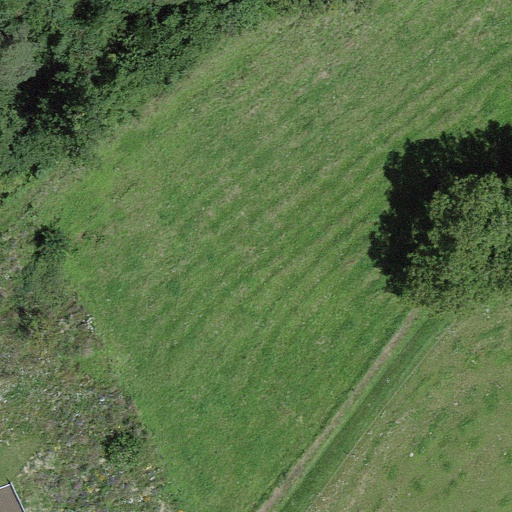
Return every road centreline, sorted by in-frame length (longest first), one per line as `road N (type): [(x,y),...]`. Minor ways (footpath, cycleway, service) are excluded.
road 1 (track): [(0,231),(304,0)]
road 2 (track): [(511,260),(412,357),(294,511)]
